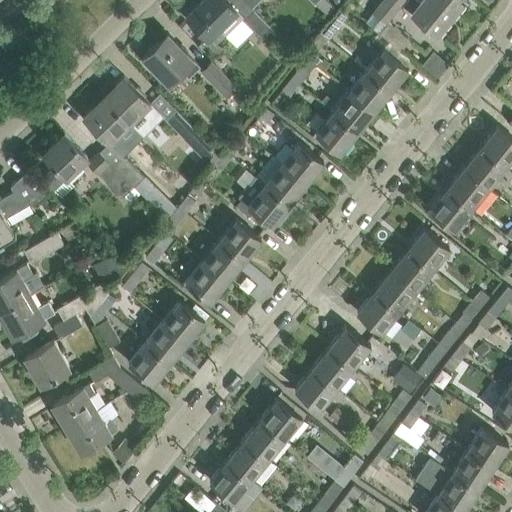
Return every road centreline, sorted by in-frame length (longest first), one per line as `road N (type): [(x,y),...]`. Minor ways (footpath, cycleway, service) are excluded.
road 1 (residential): [(111,511),(511,21)]
road 2 (residential): [(0,134),(140,0)]
